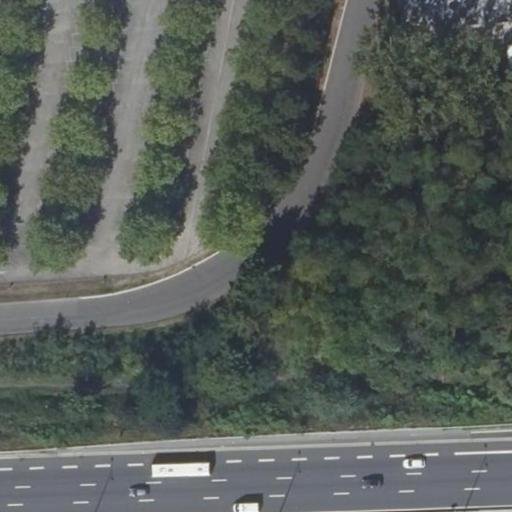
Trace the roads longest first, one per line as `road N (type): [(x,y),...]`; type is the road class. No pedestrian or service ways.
road 1 (unclassified): [(0,321),(115,313),(190,292),(288,226),(336,143),(362,0)]
road 2 (motorway): [(455,473),(0,493)]
